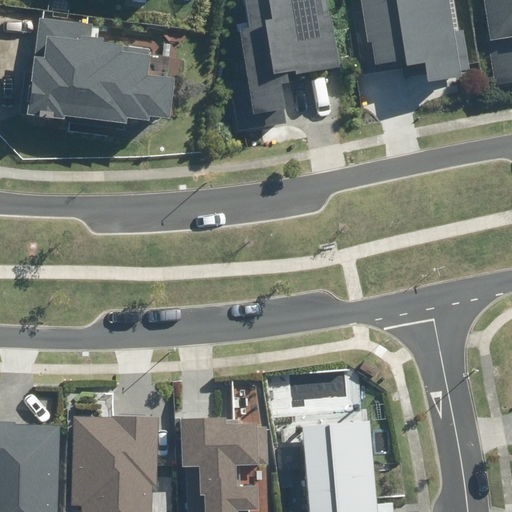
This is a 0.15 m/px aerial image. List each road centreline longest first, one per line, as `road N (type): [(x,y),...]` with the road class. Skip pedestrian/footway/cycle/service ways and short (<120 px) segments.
road 1 (tertiary): [(0,198),(205,201),(511,146)]
road 2 (tertiary): [(431,298),(145,333),(0,336)]
road 3 (residential): [(466,511),(431,298)]
